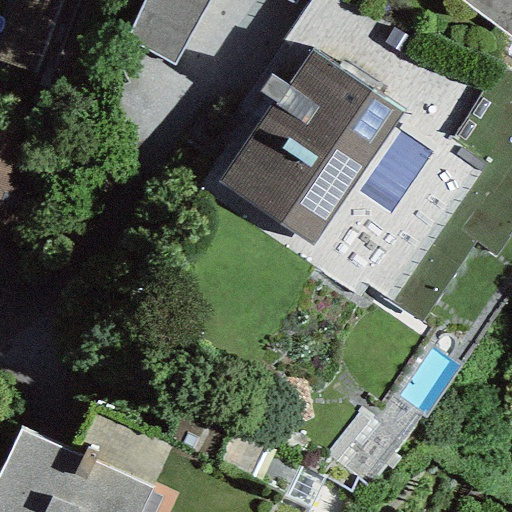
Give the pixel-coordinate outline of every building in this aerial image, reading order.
[(0,64),(54,84),(81,0),(12,0),(0,37),(0,64)] [(285,0),(293,4),(296,0),(143,0),(126,39),(175,66),(209,0),(285,0)] [(511,0),(460,0),(459,2),(511,41),(511,0)] [(401,111),(315,54),(291,89),(271,75),(259,92),(274,102),(221,182),(312,243),(401,111)] [(0,511),(154,511),(161,498),(149,493),(151,489),(20,428),(0,472),(0,511)]
